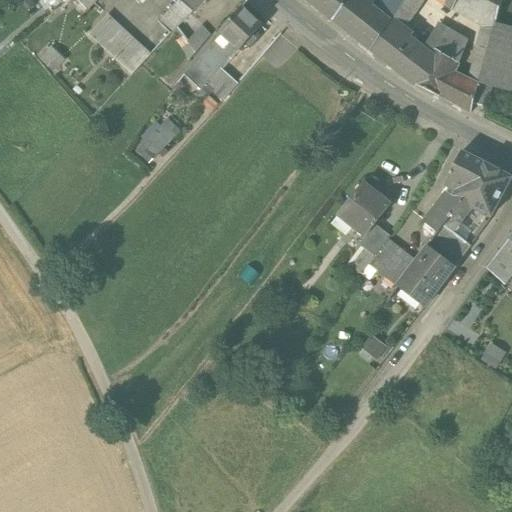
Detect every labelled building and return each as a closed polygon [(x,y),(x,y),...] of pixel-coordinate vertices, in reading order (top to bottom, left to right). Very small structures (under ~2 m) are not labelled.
[(76,0),(87,10),(97,0),(76,0)] [(179,0),(158,22),(170,33),(193,12),(179,0)] [(179,0),(193,12),(194,13),(203,0),(179,0)] [(216,0),(207,18),(225,27),(238,0),(216,0)] [(305,0),(333,22),(350,0),(305,0)] [(369,6),(361,0),(350,0),(333,22),(370,51),(389,24),(390,22),(369,6)] [(373,0),(369,6),(390,22),(405,0),(373,0)] [(439,0),(453,8),(457,3),(487,19),(495,23),(501,0),(439,0)] [(262,28),(242,8),(219,34),(236,50),(239,52),(262,28)] [(151,56),(108,17),(89,37),(132,76),(151,56)] [(487,19),(478,49),(479,49),(488,52),(494,30),(495,24),(487,19)] [(428,56),(389,24),(370,51),(413,84),(428,56)] [(200,27),(185,43),(196,53),(210,36),(200,27)] [(462,44),(436,28),(425,47),(431,51),(428,56),(413,84),(438,97),(451,74),(462,44)] [(511,34),(494,30),(488,52),(482,73),(494,76),(492,86),(511,92),(511,34)] [(236,50),(219,34),(184,76),(200,91),(204,87),(220,69),(236,50)] [(53,72),(65,61),(51,48),(40,59),(53,72)] [(479,49),(468,83),(477,88),(477,89),(478,89),(482,73),(488,52),(479,49)] [(220,69),(204,87),(222,103),(238,85),(220,69)] [(494,76),(482,73),(478,89),(477,89),(472,105),(486,108),(492,86),(494,76)] [(468,83),(451,74),(438,97),(470,113),(472,105),(477,89),(477,88),(468,83)] [(135,151),(148,164),(181,133),(168,120),(161,127),(157,123),(141,138),(145,141),(135,151)] [(494,169),(462,152),(445,183),(456,191),(454,195),(447,191),(424,223),(438,233),(443,227),(450,219),(462,202),(467,205),(475,189),(483,192),(494,169)] [(494,169),(483,192),(475,189),(467,205),(462,202),(450,219),(459,225),(471,207),(490,217),(511,178),(494,169)] [(362,183),(337,214),(338,215),(342,211),(355,222),(352,227),(364,237),(370,229),(374,224),(389,205),(362,183)] [(390,238),(374,224),(370,229),(373,232),(361,247),(374,257),(387,241),(390,238)] [(467,245),(443,227),(438,233),(434,238),(459,257),(467,245)] [(459,257),(434,238),(426,248),(451,268),(459,257)] [(415,262),(387,241),(374,257),(371,261),(399,283),(415,262)] [(511,244),(507,241),(497,253),(511,264),(511,244)] [(415,262),(399,283),(427,304),(446,279),(444,277),(451,268),(426,248),(415,262)] [(511,264),(497,253),(485,270),(500,283),(511,268),(511,264)] [(382,359),(392,346),(375,333),(365,347),(382,359)]
